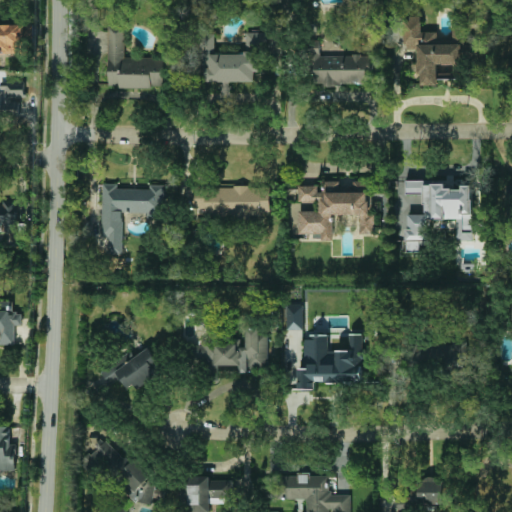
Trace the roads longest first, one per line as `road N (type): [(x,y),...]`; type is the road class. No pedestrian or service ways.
road 1 (tertiary): [(45,511),(57,0)]
road 2 (residential): [(511,129),(57,132)]
road 3 (residential): [(511,424),(174,426)]
